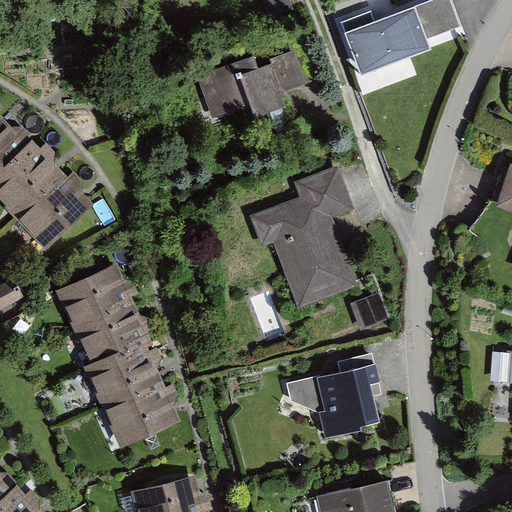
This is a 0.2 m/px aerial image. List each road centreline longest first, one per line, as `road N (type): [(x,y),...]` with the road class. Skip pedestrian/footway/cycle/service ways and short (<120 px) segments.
road 1 (residential): [(421,245),(387,204),(310,0)]
road 2 (residential): [(432,506),(417,348),(421,245)]
road 3 (residential): [(421,245),(445,145),(511,4)]
